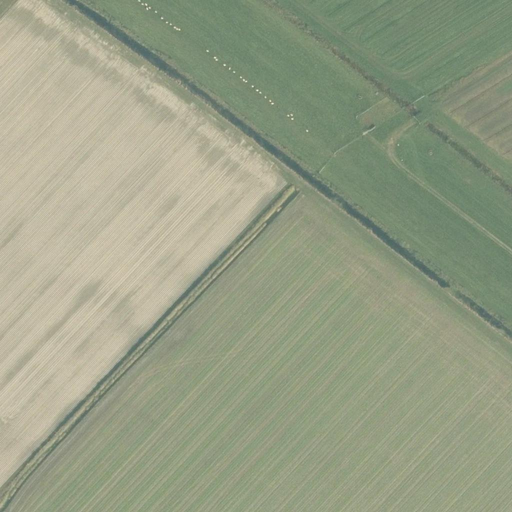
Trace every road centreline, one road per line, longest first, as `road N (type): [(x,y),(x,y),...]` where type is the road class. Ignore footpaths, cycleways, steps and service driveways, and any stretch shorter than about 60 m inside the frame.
road 1 (track): [(393,163),(401,130),(511,60)]
road 2 (track): [(393,163),(511,256)]
